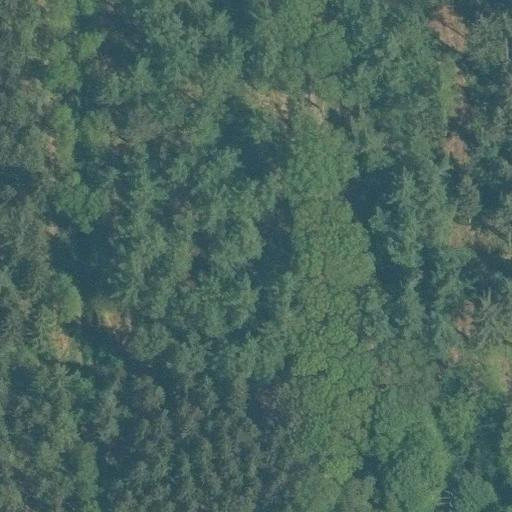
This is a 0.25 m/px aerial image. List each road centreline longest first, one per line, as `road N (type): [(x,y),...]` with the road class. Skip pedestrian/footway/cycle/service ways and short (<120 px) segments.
road 1 (track): [(64,0),(89,511)]
road 2 (track): [(326,511),(306,0)]
